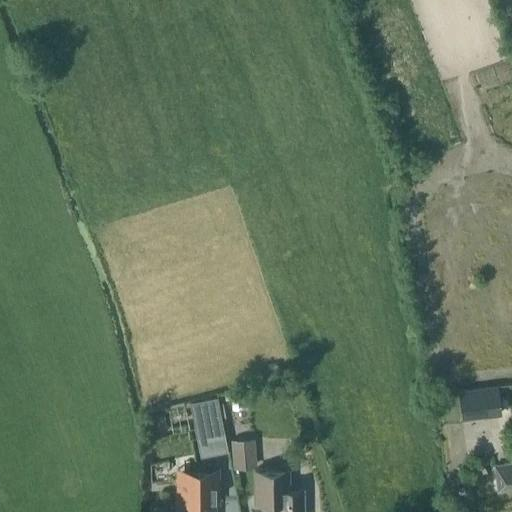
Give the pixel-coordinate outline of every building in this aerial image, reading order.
[(497,387),(459,391),(462,417),(500,413),(497,387)] [(216,397),(191,402),(196,426),(195,426),(196,432),(222,427),(216,397)] [(168,430),(163,409),(150,412),(154,432),(168,430)] [(257,465),(255,437),(230,439),(233,467),(257,465)] [(511,490),(511,458),(510,459),(511,464),(493,467),(497,492),(511,490)] [(218,468),(178,468),(178,501),(188,501),(187,511),(214,511),(215,501),(218,501),(218,468)] [(277,511),(302,511),(302,488),(288,488),(288,479),(279,479),(279,469),(253,469),(254,501),(277,501),(277,511)]
